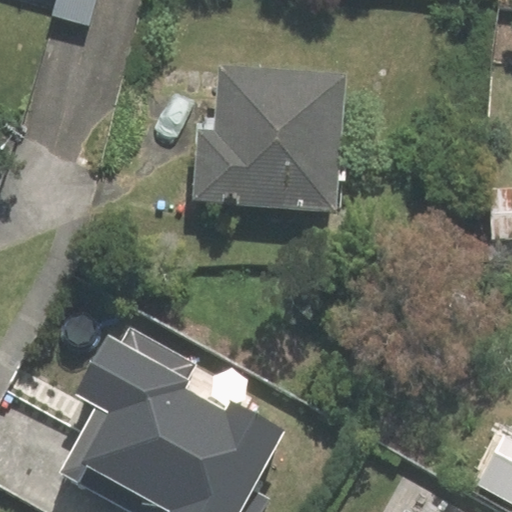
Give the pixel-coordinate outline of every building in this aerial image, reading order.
[(57,0),(52,22),(89,32),(97,0),(57,0)] [(195,139),(192,211),(338,220),(345,87),(219,79),(214,141),(195,139)] [(511,195),(490,195),(490,242),(511,242),(511,195)] [(193,387),(200,369),(124,329),(79,409),(67,403),(36,457),(133,511),(270,511),(275,502),(261,492),(286,437),(193,387)] [(511,442),(505,438),(480,489),(511,505),(511,442)]
